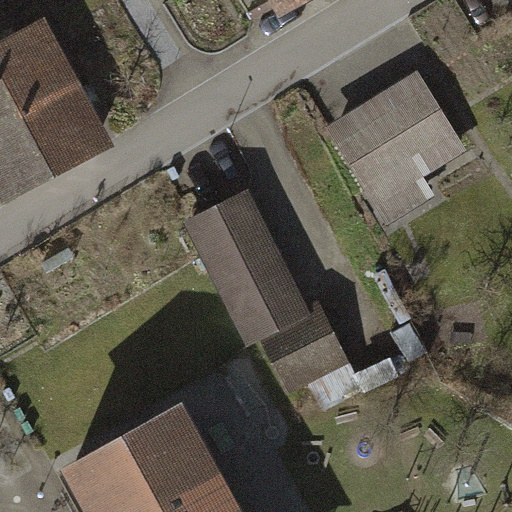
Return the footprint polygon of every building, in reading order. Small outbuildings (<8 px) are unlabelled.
[(215,0),(238,40),(307,0),(215,0)] [(46,20),(0,43),(0,198),(5,207),(114,149),(46,20)] [(417,72),(327,128),(388,227),(436,198),(425,180),(468,153),(417,72)] [(308,308),(249,191),(185,223),(249,350),(262,343),(289,396),(309,386),(350,365),(319,303),(308,308)] [(350,365),(309,386),(323,416),(400,377),(391,358),(355,376),(350,365)] [(241,511),(183,407),(62,474),(83,511),(241,511)]
